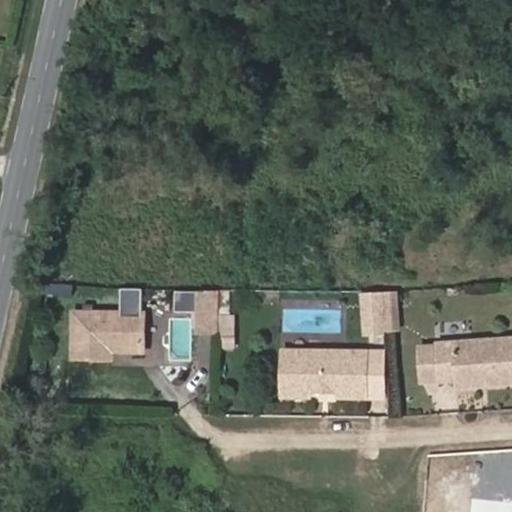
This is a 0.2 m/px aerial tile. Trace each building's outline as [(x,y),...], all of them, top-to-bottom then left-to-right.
[(143,304),(143,288),(121,288),(121,304),(143,304)] [(224,303),(198,302),(198,310),(224,312),(224,303)] [(366,349),(392,349),(390,333),(388,308),(364,309),(366,349)] [(401,308),(388,308),(390,333),(403,333),(401,308)] [(224,312),(198,310),(197,342),(223,343),(224,312)] [(147,355),(149,314),(79,311),(77,358),(107,358),(107,353),(147,355)] [(511,351),(446,356),(449,392),(464,391),(465,399),(511,395),(511,351)] [(433,393),(449,392),(446,356),(431,357),(433,393)] [(364,361),(284,359),(284,403),(311,404),(311,397),(340,398),(340,404),(364,404),(364,361)]
